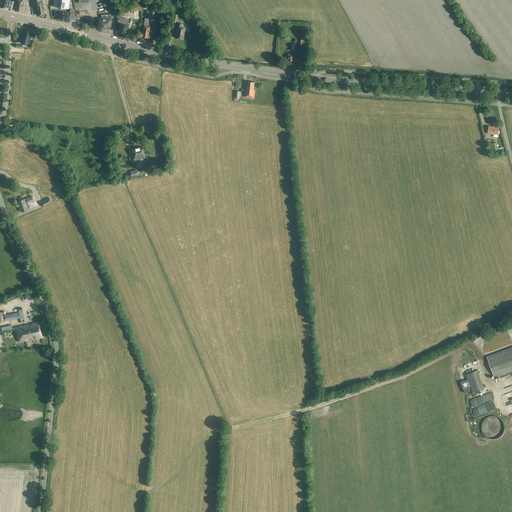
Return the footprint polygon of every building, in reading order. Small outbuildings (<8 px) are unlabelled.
[(14,1),(9,0),(4,0),(3,8),(7,9),(11,10),(14,1)] [(22,0),(16,0),(14,11),(24,12),(25,7),(22,6),(22,0)] [(42,0),(31,0),(33,7),(36,6),(38,16),(45,14),(42,0)] [(53,0),(53,6),(68,9),(69,0),(53,0)] [(130,3),(130,10),(130,11),(142,11),(142,2),(130,3)] [(128,10),(130,10),(130,3),(118,3),(118,8),(120,8),(120,16),(128,16),(128,10)] [(59,19),(69,21),(70,16),(73,17),(74,11),(71,10),(70,13),(60,12),(59,19)] [(101,19),(100,19),(99,26),(110,27),(110,20),(111,20),(111,14),(101,15),(101,19)] [(119,23),(119,26),(120,26),(118,31),(125,33),(127,25),(126,25),(127,20),(119,18),(118,23),(119,23)] [(145,18),(141,36),(148,38),(150,26),(149,26),(149,24),(148,24),(148,20),(148,19),(145,18)] [(176,30),(175,38),(183,39),(185,28),(181,28),(182,24),(178,23),(176,30)] [(21,39),(29,40),(31,31),(23,30),(21,39)] [(301,39),(301,44),(306,45),(305,50),(309,50),(309,39),(301,39)] [(288,54),(287,65),(293,66),(293,69),(299,69),(299,68),(301,68),(301,60),(300,60),(301,59),(294,58),(295,55),(288,54)] [(245,91),(244,97),(254,98),(255,90),(254,90),(255,82),(247,82),(246,91),(245,91)] [(488,134),(494,134),(493,137),(498,137),(498,135),(499,127),(488,126),(488,134)] [(496,142),(488,144),(490,152),(498,150),(496,142)] [(142,146),(132,149),(135,161),(145,158),(142,146)] [(24,199),(17,202),(21,212),(28,209),(26,204),(33,201),(32,197),(26,199),(27,201),(25,202),(24,199)] [(42,207),(52,202),(49,198),(40,202),(42,207)] [(24,320),(22,311),(4,315),(5,321),(20,318),(20,320),(24,320)] [(38,322),(14,327),(16,333),(18,332),(19,336),(17,336),(18,341),(26,340),(25,337),(29,336),(30,340),(34,339),(41,337),(38,322)] [(511,347),(487,357),(495,378),(511,371),(511,347)] [(477,370),(466,375),(473,394),(484,390),(477,370)] [(461,382),(465,393),(470,391),(467,380),(461,382)] [(504,431),(504,430),(504,429),(504,428),(504,427),(504,426),(504,425),(504,424),(503,423),(503,422),(503,421),(502,421),(501,420),(501,419),(500,418),(499,418),(498,417),(497,417),(496,416),(495,416),(494,416),(493,416),(492,416),(491,416),(490,416),(489,417),(488,417),(487,417),(486,418),(485,419),(484,420),(483,421),(483,422),(482,423),(482,424),(481,425),(481,426),(481,427),(481,428),(482,429),(482,430),(482,431),(482,432),(483,433),(483,434),(484,435),(485,435),(486,436),(486,437),(487,437),(488,438),(489,438),(490,438),(491,439),(492,439),(493,439),(494,439),(495,439),(496,438),(497,438),(498,438),(499,437),(500,436),(501,435),(502,435),(502,434),(503,433),(503,432),(504,431)]
